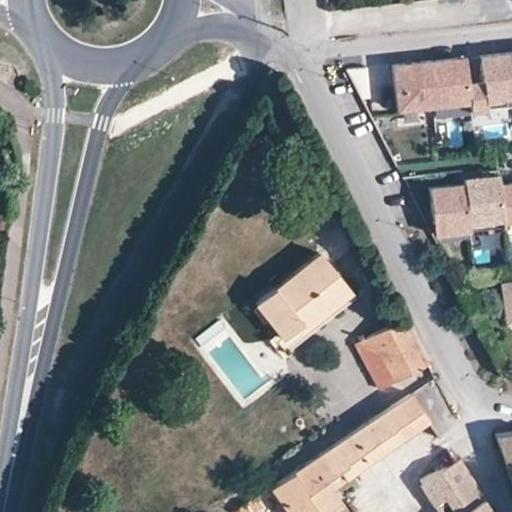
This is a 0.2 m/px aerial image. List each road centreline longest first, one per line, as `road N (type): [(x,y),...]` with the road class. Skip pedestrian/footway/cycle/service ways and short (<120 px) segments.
road 1 (tertiary): [(6,497),(101,122),(125,58)]
road 2 (tertiary): [(62,48),(6,497)]
road 3 (residential): [(297,51),(470,397)]
road 4 (residential): [(297,51),(511,28)]
road 5 (residential): [(470,397),(510,511)]
